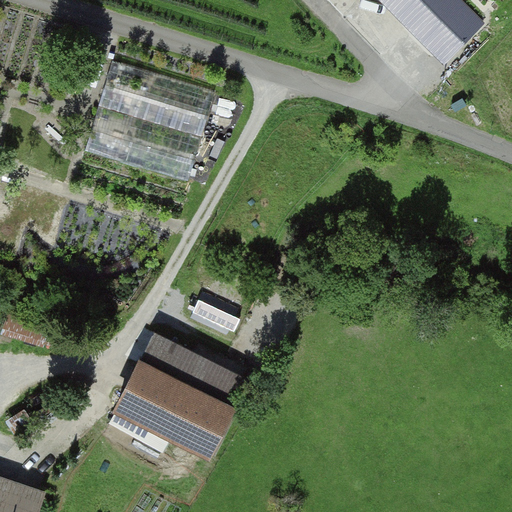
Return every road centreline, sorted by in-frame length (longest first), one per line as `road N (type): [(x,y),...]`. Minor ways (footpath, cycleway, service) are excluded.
road 1 (residential): [(422,115),(41,0)]
road 2 (residential): [(311,0),(422,115)]
